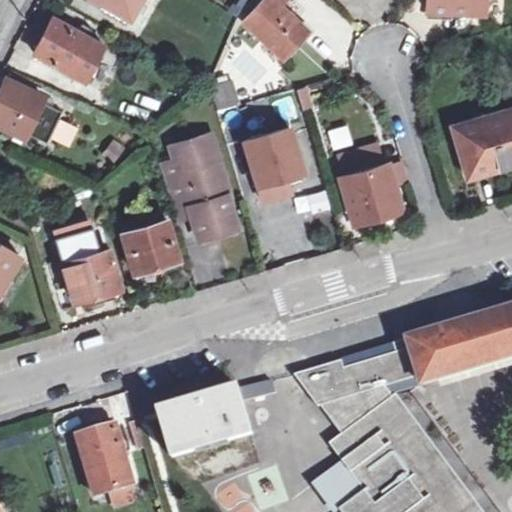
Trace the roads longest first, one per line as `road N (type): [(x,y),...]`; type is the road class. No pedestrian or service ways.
road 1 (residential): [(444,258),(0,386)]
road 2 (residential): [(444,258),(389,61)]
